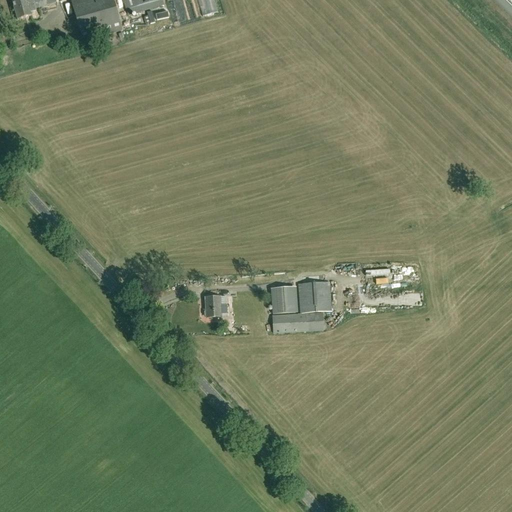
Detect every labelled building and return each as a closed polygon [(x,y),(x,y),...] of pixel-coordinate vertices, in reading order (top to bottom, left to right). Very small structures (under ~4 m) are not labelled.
[(11,0),(17,20),(31,16),(30,12),(36,11),(35,8),(57,2),(56,0),(11,0)] [(82,42),(121,31),(113,0),(112,0),(70,0),(74,11),(82,42)] [(123,0),(128,14),(164,4),(162,0),(123,0)] [(26,163),(33,157),(28,152),(22,158),(26,163)] [(300,314),(331,312),(329,283),(298,285),(300,314)] [(272,315),(277,315),(295,313),(294,289),(270,290),(272,315)] [(204,312),(205,316),(207,317),(207,318),(221,317),(220,313),(226,313),(226,306),(220,307),(220,297),(206,298),(206,311),(204,312)] [(273,334),(323,331),(322,314),(272,317),(273,334)]
